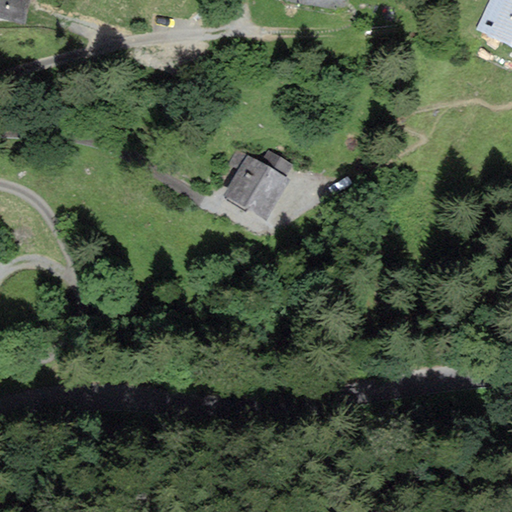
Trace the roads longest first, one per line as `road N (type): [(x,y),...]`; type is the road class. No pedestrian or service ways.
road 1 (unclassified): [(0,411),(73,397),(295,404),(464,374),(511,374)]
road 2 (residential): [(0,367),(23,365),(63,344),(83,307),(65,237),(33,198),(0,186)]
road 3 (residential): [(0,80),(109,48),(249,31)]
road 4 (residential): [(202,198),(115,150),(0,131)]
